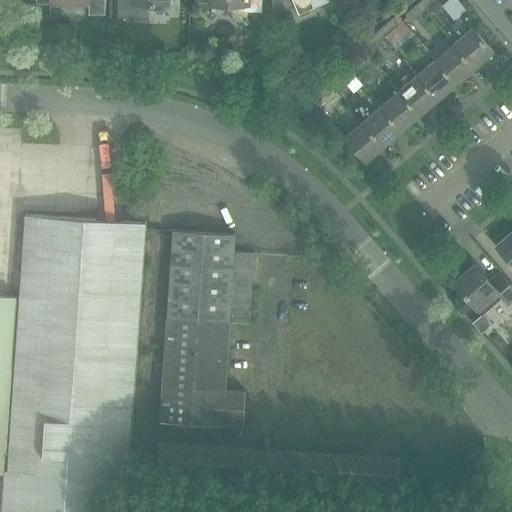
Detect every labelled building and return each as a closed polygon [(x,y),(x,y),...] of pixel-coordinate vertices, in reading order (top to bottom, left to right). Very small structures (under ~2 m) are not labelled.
[(34,0),(35,3),(55,3),(86,3),(86,15),(103,15),(103,0),(34,0)] [(168,4),(167,0),(115,0),(116,18),(134,18),(135,4),(168,4)] [(207,0),(207,5),(228,5),(247,26),(247,13),(259,13),(259,0),(207,0)] [(292,0),(299,14),(312,8),(331,0),(292,0)] [(420,0),(417,3),(422,9),(432,0),(420,0)] [(422,9),(417,3),(404,14),(409,20),(422,9)] [(420,11),(402,27),(409,35),(427,20),(420,11)] [(461,14),(460,19),(461,23),(466,25),(470,23),(471,19),(470,14),(465,13),(461,14)] [(380,34),(386,41),(400,28),(395,22),(380,34)] [(452,44),(473,68),(491,52),(470,28),(452,44)] [(386,41),(380,34),(367,46),(373,52),(386,41)] [(473,68),(452,44),(433,59),(454,84),(473,68)] [(344,66),(349,72),(364,59),(359,53),(344,66)] [(415,75),(436,99),(454,84),(433,59),(415,75)] [(349,72),(344,66),(331,77),(336,84),(349,72)] [(418,115),(436,99),(415,75),(397,90),(418,115)] [(307,98),(312,104),(328,91),(322,84),(307,98)] [(400,131),(418,115),(397,90),(378,106),(400,131)] [(400,131),(378,106),(360,121),(382,146),(400,131)] [(360,121),(342,137),(364,162),(382,146),(360,121)] [(4,511),(125,511),(128,480),(129,480),(145,221),(25,213),(8,471),(4,511)] [(160,419),(243,425),(246,392),(224,390),(228,322),(249,323),(254,253),(234,252),(235,234),(173,230),(167,318),(160,419)] [(511,231),(494,247),(507,263),(511,268),(511,231)] [(479,316),(494,303),(500,298),(507,306),(511,301),(511,289),(498,273),(488,282),(473,265),(451,284),(479,316)] [(0,471),(4,472),(16,297),(0,295),(0,471)] [(397,453),(159,437),(156,485),(394,500),(397,453)]
